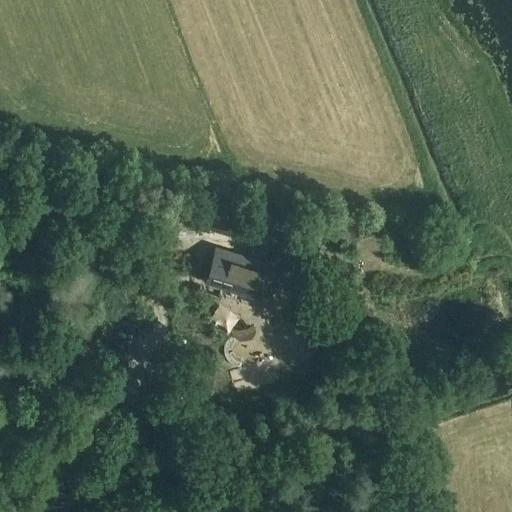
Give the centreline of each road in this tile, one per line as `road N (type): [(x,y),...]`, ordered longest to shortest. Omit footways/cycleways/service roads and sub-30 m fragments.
road 1 (track): [(402,511),(392,449),(375,420),(330,422),(31,511)]
road 2 (track): [(511,376),(375,420)]
